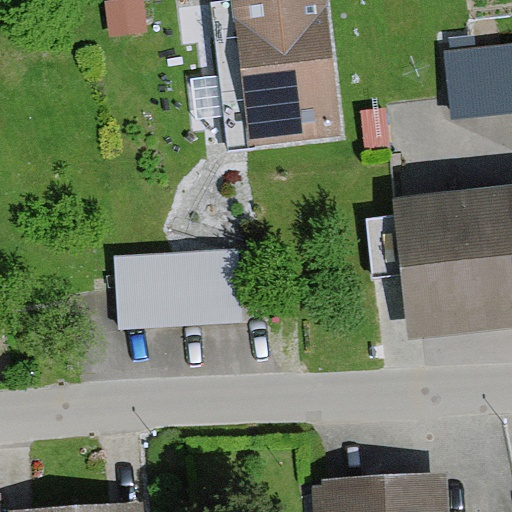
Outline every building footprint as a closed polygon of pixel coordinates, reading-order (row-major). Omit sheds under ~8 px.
[(338,149),(330,0),(234,0),(242,153),(338,149)] [(511,43),(443,51),(451,118),(511,111),(511,43)] [(511,339),(511,200),(398,212),(412,349),(511,339)] [(241,330),(239,257),(142,261),(142,265),(113,266),(116,335),(241,330)] [(445,511),(444,485),(324,492),(324,497),(309,498),(310,511),(445,511)]
